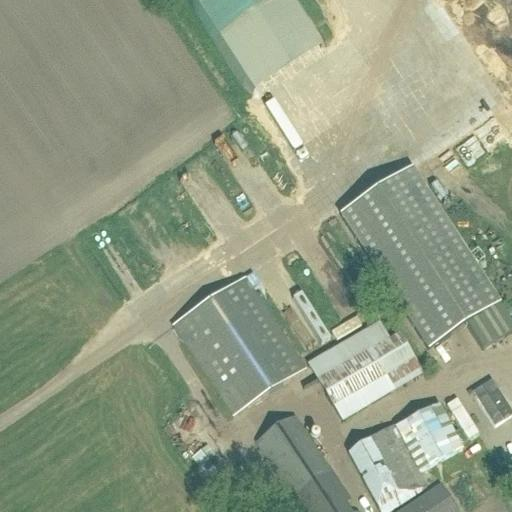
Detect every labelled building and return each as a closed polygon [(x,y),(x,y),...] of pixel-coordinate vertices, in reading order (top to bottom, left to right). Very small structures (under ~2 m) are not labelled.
[(289,0),(203,0),(262,89),(322,50),(289,0)] [(427,355),(466,330),(483,354),(511,335),(511,328),(411,171),(338,219),(427,355)] [(231,421),(305,372),(246,282),(170,329),(231,421)] [(340,423),(422,376),(397,336),(316,384),(340,423)] [(496,418),(500,427),(511,420),(511,407),(495,375),(475,385),(492,420),(496,418)] [(458,397),(448,402),(471,440),(480,434),(458,397)] [(393,511),(427,490),(419,476),(462,453),(438,408),(395,431),(393,428),(346,457),(375,511),(377,511),(393,511)] [(348,511),(345,507),(351,503),(295,418),(256,446),(299,511),(348,511)] [(209,445),(194,455),(202,465),(216,454),(209,445)] [(456,511),(439,486),(399,511),(456,511)]
